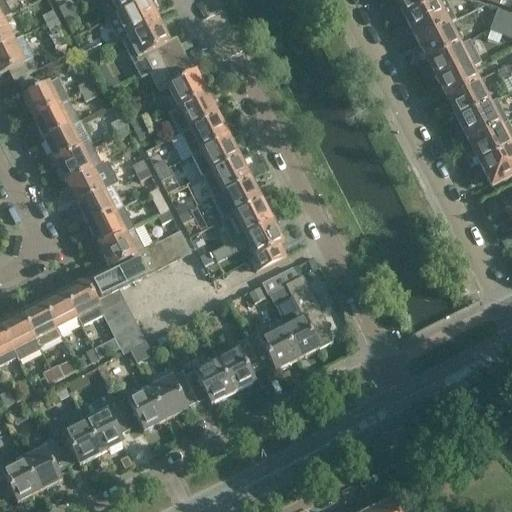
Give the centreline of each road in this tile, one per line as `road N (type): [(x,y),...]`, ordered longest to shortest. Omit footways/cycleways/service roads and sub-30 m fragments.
road 1 (residential): [(505,308),(345,0)]
road 2 (residential): [(388,364),(88,511)]
road 3 (residential): [(327,245),(201,0)]
road 4 (secondary): [(401,403),(196,511)]
road 5 (residential): [(291,511),(419,442),(401,403)]
road 6 (residential): [(165,329),(327,245)]
road 7 (residential): [(0,275),(27,260),(38,242),(0,158)]
road 8 (residential): [(388,364),(327,245)]
